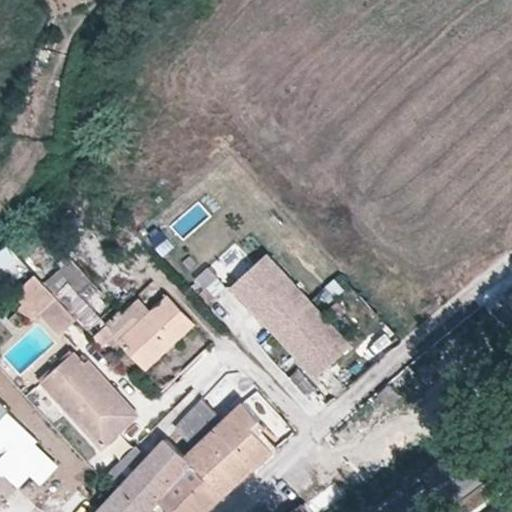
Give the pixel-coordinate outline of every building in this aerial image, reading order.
[(138,233),(130,223),(108,244),(116,253),(124,246),(138,233)] [(124,246),(116,253),(128,267),(136,260),(124,246)] [(317,296),(275,250),(239,283),(281,329),(317,296)] [(136,260),(128,267),(136,276),(145,268),(136,260)] [(67,279),(71,282),(81,292),(93,281),(80,267),(67,279)] [(57,295),(38,275),(16,293),(25,304),(21,307),(32,319),(41,312),(60,334),(79,318),(57,295)] [(81,292),(103,318),(117,306),(93,281),(81,292)] [(57,295),(79,318),(80,320),(89,330),(103,318),(81,292),(71,282),(57,295)] [(153,311),(121,341),(147,368),(195,324),(168,296),(153,311)] [(321,372),(357,339),(317,296),(281,329),(321,372)] [(110,325),(108,326),(121,341),(153,311),(140,297),(110,324),(110,325)] [(103,318),(89,330),(96,337),(108,326),(110,325),(110,324),(103,318)] [(104,447),(132,421),(109,398),(117,391),(90,362),(86,365),(75,353),(44,384),(104,447)] [(38,386),(27,396),(44,414),(55,404),(38,386)] [(109,398),(132,421),(139,415),(117,391),(109,398)] [(166,438),(187,456),(224,421),(203,398),(166,438)] [(187,456),(227,493),(270,455),(275,450),(254,425),(260,418),(245,402),(224,421),(187,456)] [(254,425),(275,450),(279,447),(263,431),(267,427),(260,418),(254,425)] [(107,474),(147,511),(149,511),(153,508),(157,511),(205,511),(227,493),(187,456),(166,438),(148,457),(136,446),(107,474)] [(147,511),(107,474),(83,500),(96,511),(147,511)] [(51,511),(21,482),(0,503),(0,511),(51,511)] [(96,511),(83,500),(72,511),(69,508),(64,511),(96,511)] [(311,511),(305,503),(292,511),(311,511)]
